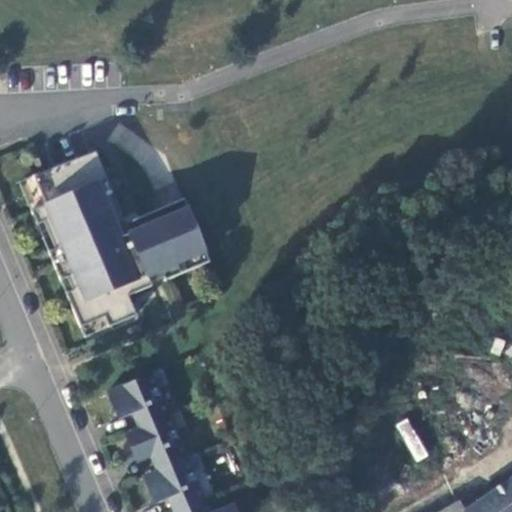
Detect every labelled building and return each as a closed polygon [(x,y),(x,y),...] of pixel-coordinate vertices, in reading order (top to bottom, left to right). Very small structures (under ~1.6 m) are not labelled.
[(91,155),(28,178),(40,208),(26,213),(32,228),(39,225),(50,251),(43,254),(56,283),(62,280),(67,293),(61,296),(75,330),(99,321),(103,330),(131,318),(123,299),(128,297),(123,287),(143,279),(119,220),(91,155)] [(157,211),(134,221),(156,273),(201,254),(184,212),(161,221),(157,211)] [(131,214),(119,220),(143,279),(156,273),(134,221),(131,214)] [(160,370),(105,392),(114,413),(127,408),(137,429),(167,417),(155,389),(166,384),(160,370)] [(137,429),(123,435),(131,456),(145,450),(155,472),(184,460),(172,432),(184,427),(178,413),(167,417),(137,429)] [(407,417),(395,424),(415,461),(428,455),(407,417)] [(155,472),(141,477),(149,498),(163,492),(171,511),(178,511),(202,502),(190,474),(201,469),(195,455),(184,460),(155,472)] [(511,511),(511,472),(458,511),(511,511)] [(206,511),(202,502),(178,511),(233,511),(231,506),(217,511),(206,511)] [(458,511),(454,503),(437,511),(458,511)]
